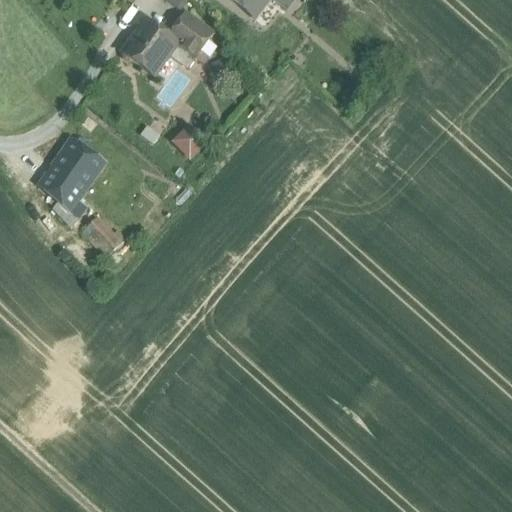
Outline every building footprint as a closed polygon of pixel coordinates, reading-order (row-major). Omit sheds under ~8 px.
[(187,3),(183,0),(167,0),(165,2),(180,13),(187,3)] [(227,0),(255,21),(271,0),(227,0)] [(169,40),(145,24),(122,57),(124,59),(125,62),(129,65),(132,64),(153,79),(176,47),(195,61),(213,36),(186,17),(169,40)] [(196,137),(181,152),(189,160),(203,145),(196,137)] [(106,167),(70,142),(63,152),(57,161),(38,189),(57,206),(71,217),(79,205),(82,208),(85,204),(81,202),(106,167)] [(141,193),(115,223),(130,235),(155,205),(141,193)] [(82,208),(79,205),(71,217),(78,223),(86,211),(82,208)] [(71,217),(57,206),(52,212),(72,231),(78,223),(71,217)] [(97,222),(82,235),(107,261),(125,243),(117,235),(113,239),(97,222)]
